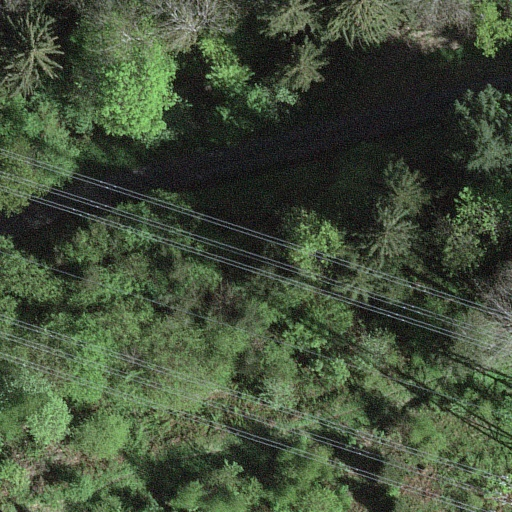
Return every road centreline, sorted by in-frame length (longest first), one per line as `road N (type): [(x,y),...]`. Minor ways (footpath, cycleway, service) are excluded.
road 1 (track): [(511,88),(0,228)]
road 2 (track): [(511,372),(67,511)]
